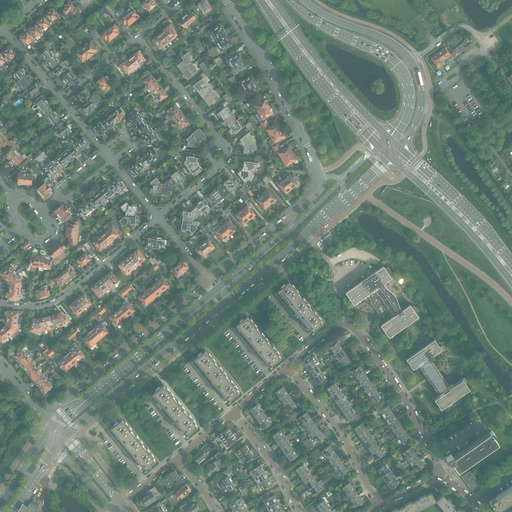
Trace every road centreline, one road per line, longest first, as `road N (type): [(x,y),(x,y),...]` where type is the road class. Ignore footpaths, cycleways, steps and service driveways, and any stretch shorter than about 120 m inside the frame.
road 1 (secondary): [(64,436),(340,203)]
road 2 (secondary): [(286,232),(67,411)]
road 3 (residential): [(321,178),(226,0)]
road 4 (residential): [(209,280),(72,394),(67,411)]
road 5 (residential): [(0,305),(59,299),(159,218)]
road 6 (primary): [(260,0),(377,146)]
road 7 (primary): [(386,137),(272,0)]
road 8 (primary): [(389,157),(511,285)]
road 9 (residential): [(438,472),(403,395),(350,326)]
road 10 (residential): [(378,506),(341,434),(287,367)]
road 11 (primary): [(511,262),(399,148)]
road 12 (track): [(419,111),(458,136),(511,223)]
road 13 (residential): [(221,140),(138,36)]
road 14 (primary): [(288,0),(399,71)]
road 15 (primary): [(410,61),(388,41),(303,0)]
road 16 (residential): [(299,511),(232,413)]
